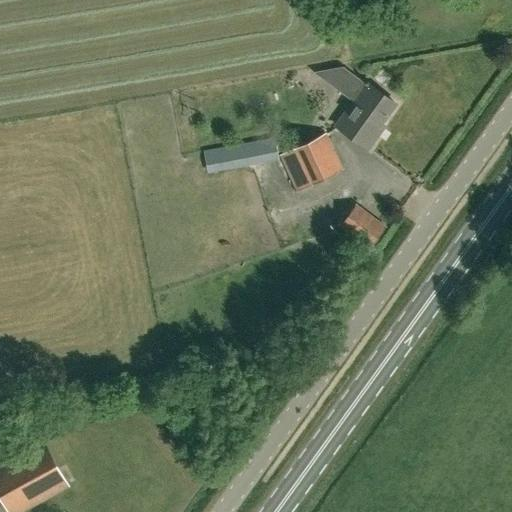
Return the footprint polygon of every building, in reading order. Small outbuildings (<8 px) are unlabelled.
[(337,127),(367,149),(383,126),(380,124),(394,104),(368,84),(367,85),(350,73),(338,91),(354,103),(337,127)] [(280,156),(297,191),(342,169),(326,134),(280,156)] [(274,139),(203,152),(207,172),(278,159),(274,139)] [(385,227),(357,206),(340,227),(369,249),(385,227)] [(0,494),(9,511),(21,511),(68,486),(43,441),(0,465),(0,494)]
